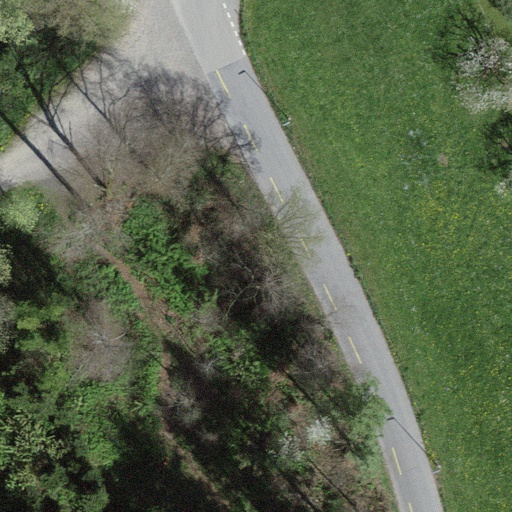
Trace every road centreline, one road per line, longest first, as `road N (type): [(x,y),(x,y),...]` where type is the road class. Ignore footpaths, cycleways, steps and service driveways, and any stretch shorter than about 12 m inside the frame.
road 1 (unclassified): [(436,511),(203,0)]
road 2 (track): [(0,166),(227,56)]
